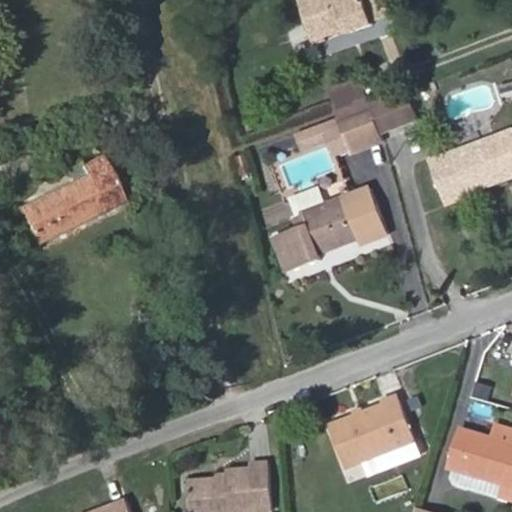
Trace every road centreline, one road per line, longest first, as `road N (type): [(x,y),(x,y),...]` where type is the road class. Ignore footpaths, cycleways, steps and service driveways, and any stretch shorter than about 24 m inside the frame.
road 1 (residential): [(17,511),(511,303)]
road 2 (unknown): [(477,318),(429,254),(400,157)]
